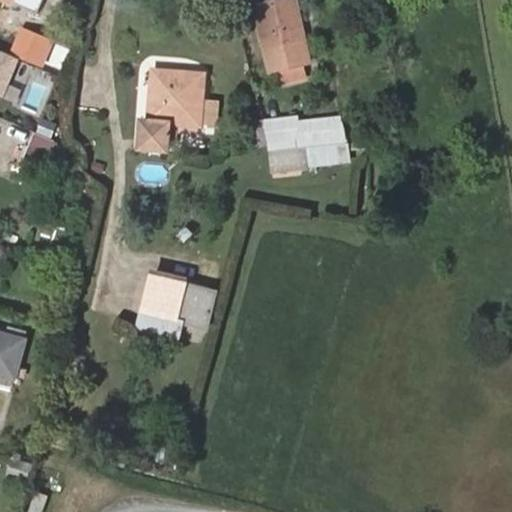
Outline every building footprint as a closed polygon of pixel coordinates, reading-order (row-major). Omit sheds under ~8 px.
[(293,0),(255,9),(270,73),(309,64),(293,0)] [(43,65),(53,43),(23,28),(12,51),(43,65)] [(19,61),(0,52),(0,94),(3,96),(19,61)] [(169,124),(200,126),(205,75),(153,72),(148,120),(142,121),(139,148),(167,151),(169,124)] [(264,121),(271,151),(281,150),(298,149),(296,122),(295,119),(264,121)] [(346,144),(341,119),(296,122),(298,149),(301,149),(346,144)] [(51,170),(61,145),(60,143),(36,133),(25,159),(51,170)] [(349,166),(346,144),(301,149),(303,170),(349,166)] [(303,170),(301,149),(298,149),(281,150),(283,172),(303,170)] [(283,172),(281,150),(271,151),(276,172),(283,172)] [(143,311),(176,320),(186,281),(153,273),(143,311)] [(208,328),(218,290),(186,281),(176,320),(208,328)] [(171,339),(176,320),(143,311),(138,330),(171,339)] [(15,376),(19,364),(24,343),(0,337),(0,372),(15,377),(15,376)] [(22,377),(25,366),(19,364),(15,376),(22,377)] [(14,457),(9,475),(31,482),(36,463),(14,457)]
